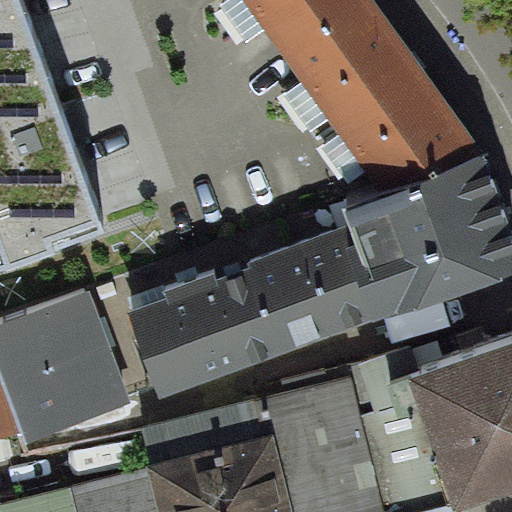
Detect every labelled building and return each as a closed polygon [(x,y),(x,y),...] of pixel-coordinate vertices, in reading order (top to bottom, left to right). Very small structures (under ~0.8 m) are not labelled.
[(28,0),(0,0),(0,255),(105,219),(28,0)] [(478,147),(373,0),(257,0),(388,179),(478,147)] [(511,248),(511,234),(478,147),(388,179),(345,192),(367,234),(326,226),(253,255),(258,269),(221,278),(216,261),(169,277),(175,292),(133,310),(164,379),(511,248)] [(0,425),(15,420),(23,432),(114,398),(79,290),(0,315),(0,425)] [(511,324),(406,358),(444,507),(511,488),(511,324)] [(262,395),(291,511),(422,511),(444,507),(406,358),(262,395)] [(291,511),(262,395),(139,426),(149,467),(0,504),(0,511),(291,511)]
